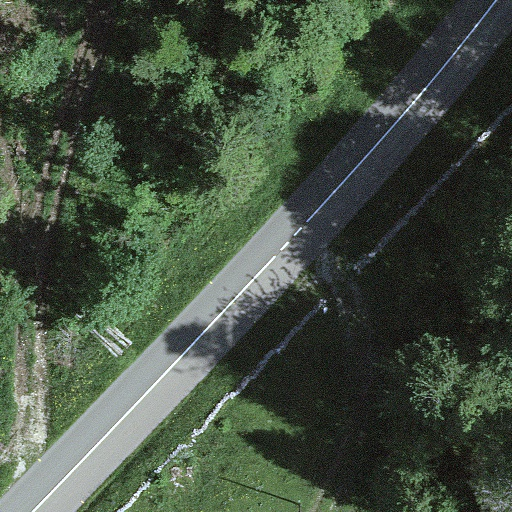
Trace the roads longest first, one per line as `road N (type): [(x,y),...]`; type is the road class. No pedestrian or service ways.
road 1 (tertiary): [(498,0),(401,127),(32,511)]
road 2 (track): [(320,511),(364,403),(365,330),(320,213)]
